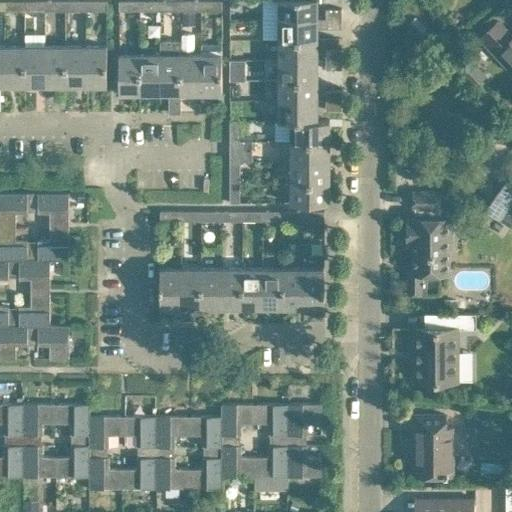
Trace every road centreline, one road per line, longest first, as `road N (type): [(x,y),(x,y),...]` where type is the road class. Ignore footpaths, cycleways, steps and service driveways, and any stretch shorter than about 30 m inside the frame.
road 1 (residential): [(368,330),(257,329),(199,362),(142,361),(135,343),(136,232),(114,158)]
road 2 (residential): [(368,330),(373,0)]
road 3 (residential): [(368,511),(368,330)]
road 4 (residential): [(114,158),(110,130),(0,129)]
